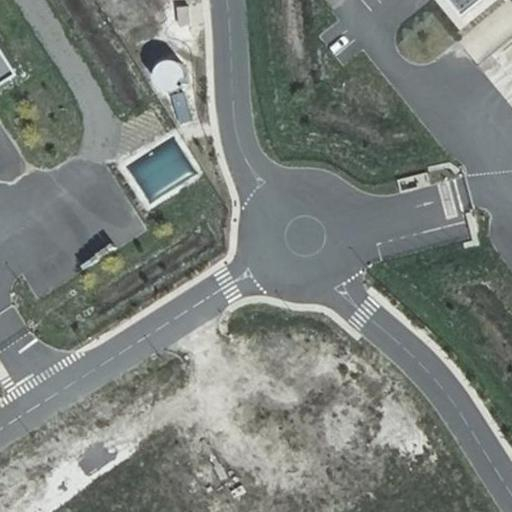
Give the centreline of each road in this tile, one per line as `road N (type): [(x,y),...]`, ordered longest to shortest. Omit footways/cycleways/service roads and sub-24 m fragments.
road 1 (unclassified): [(271,258),(0,430)]
road 2 (unclassified): [(325,269),(436,381),(511,494)]
road 3 (unclassified): [(226,0),(240,144),(279,205)]
road 4 (unclassified): [(325,269),(341,247),(335,213),(305,196),(279,205)]
